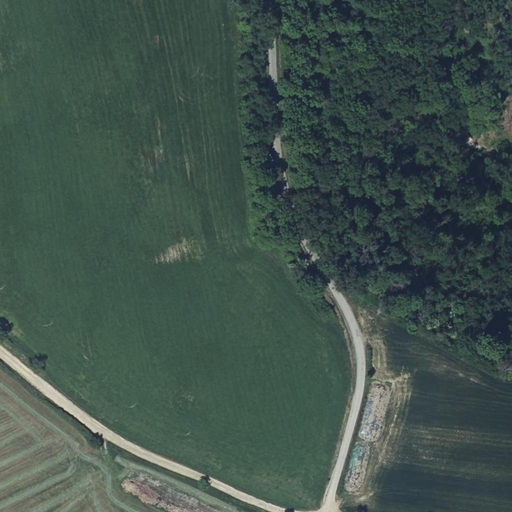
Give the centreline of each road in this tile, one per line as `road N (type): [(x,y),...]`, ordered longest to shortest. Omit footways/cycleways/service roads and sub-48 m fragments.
road 1 (unclassified): [(326,511),(360,355),(283,188),(268,0)]
road 2 (unclassified): [(281,511),(98,429),(0,347)]
